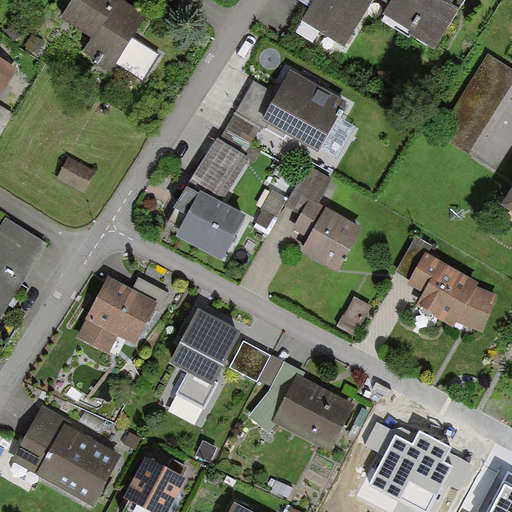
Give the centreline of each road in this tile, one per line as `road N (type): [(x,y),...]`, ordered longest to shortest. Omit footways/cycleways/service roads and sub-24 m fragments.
road 1 (residential): [(511,442),(103,226)]
road 2 (residential): [(103,226),(250,0)]
road 3 (residential): [(0,397),(103,226)]
